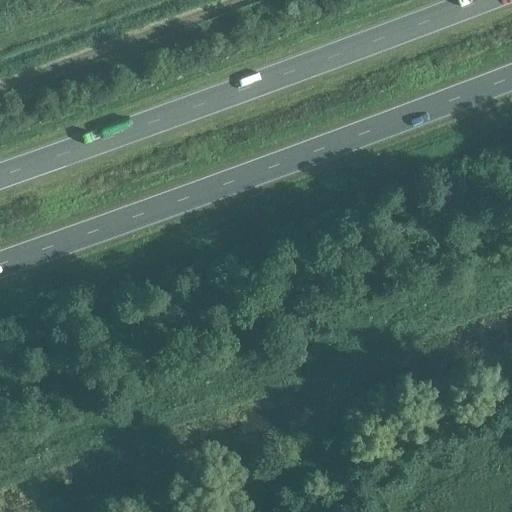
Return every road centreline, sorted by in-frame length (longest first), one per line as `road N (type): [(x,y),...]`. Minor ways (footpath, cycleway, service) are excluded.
road 1 (trunk): [(0,265),(511,77)]
road 2 (trunk): [(488,0),(0,178)]
